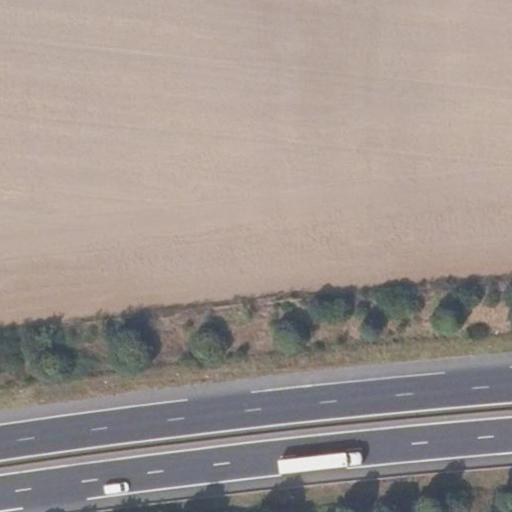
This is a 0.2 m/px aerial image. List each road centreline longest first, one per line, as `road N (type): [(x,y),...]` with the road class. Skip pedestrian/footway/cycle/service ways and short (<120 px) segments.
road 1 (trunk): [(0,488),(511,432)]
road 2 (trunk): [(511,386),(0,441)]
